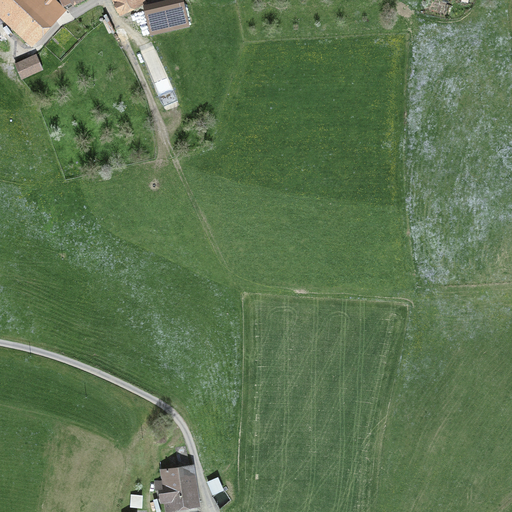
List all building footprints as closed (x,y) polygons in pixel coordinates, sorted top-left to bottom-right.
[(0,0),(0,7),(33,39),(62,7),(54,0),(0,0)] [(143,0),(117,0),(122,11),(137,4),(138,6),(145,3),(143,0)] [(147,10),(152,32),(186,24),(181,2),(147,10)] [(22,78),(42,69),(36,55),(15,65),(22,78)] [(182,466),(182,456),(162,456),(162,466),(182,466)] [(198,476),(168,481),(171,500),(166,501),(167,508),(168,508),(168,511),(200,511),(197,486),(199,485),(198,476)] [(222,484),(215,487),(220,496),(227,493),(222,484)] [(142,507),(143,495),(132,495),(131,506),(142,507)]
